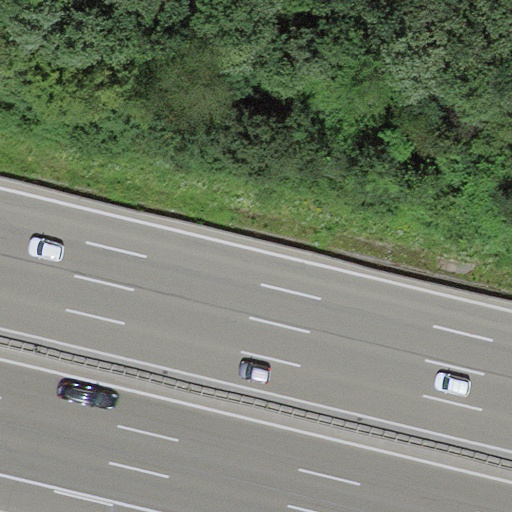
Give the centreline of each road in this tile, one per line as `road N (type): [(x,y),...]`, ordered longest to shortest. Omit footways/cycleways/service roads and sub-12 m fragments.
road 1 (motorway): [(511,379),(0,255)]
road 2 (motorway): [(0,421),(378,511)]
